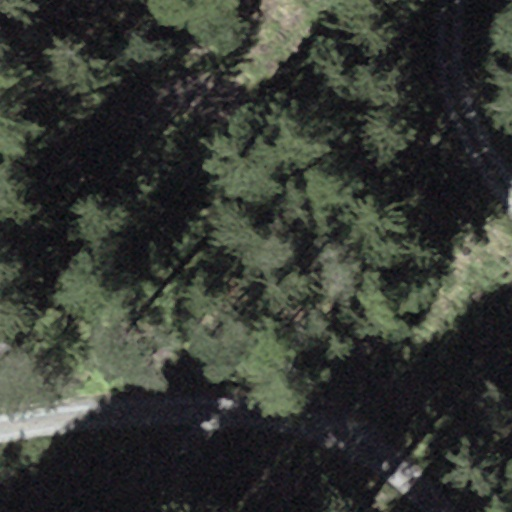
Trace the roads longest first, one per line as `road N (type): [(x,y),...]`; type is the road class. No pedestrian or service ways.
road 1 (track): [(0,428),(129,406),(318,416),(383,452),(424,511)]
road 2 (track): [(452,0),(449,20),(480,121),(511,148)]
